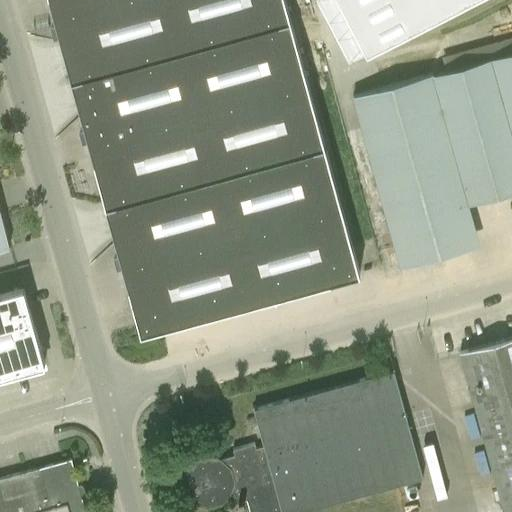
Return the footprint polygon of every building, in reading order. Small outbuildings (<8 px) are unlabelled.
[(50,0),(142,331),(360,271),(285,0),(50,0)] [(341,0),(367,51),(466,0),(341,0)] [(511,51),(354,96),(402,266),(440,255),(429,214),(511,190),(511,51)] [(0,251),(11,249),(0,209),(0,251)] [(0,292),(0,374),(44,363),(42,353),(43,352),(39,338),(38,338),(24,286),(0,292)] [(511,511),(511,336),(459,351),(503,511),(511,511)] [(453,353),(438,357),(444,376),(459,372),(453,353)] [(294,511),(423,477),(393,370),(253,408),(263,446),(255,448),(254,443),(232,449),(234,455),(220,458),(207,454),(193,458),(184,469),(181,481),(184,495),(195,504),(207,508),(221,504),(230,494),(238,501),(246,498),(249,511),(294,511)] [(0,511),(81,511),(85,511),(71,459),(0,477),(0,511)]
